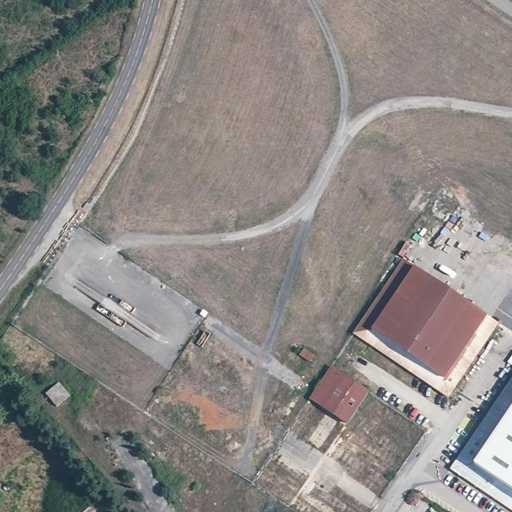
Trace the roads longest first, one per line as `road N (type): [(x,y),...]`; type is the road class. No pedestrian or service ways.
road 1 (tertiary): [(152,0),(104,127),(0,290)]
road 2 (unclassified): [(271,511),(0,325)]
road 3 (unclassified): [(386,511),(463,398)]
